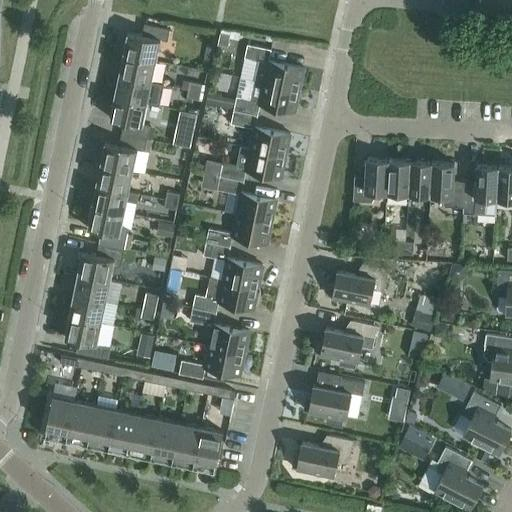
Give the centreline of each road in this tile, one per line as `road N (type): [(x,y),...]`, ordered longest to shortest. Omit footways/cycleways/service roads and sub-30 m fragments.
road 1 (residential): [(0,430),(17,413),(99,0)]
road 2 (residential): [(229,511),(260,476),(331,129)]
road 3 (residential): [(511,139),(331,129)]
road 4 (residential): [(331,129),(357,0)]
